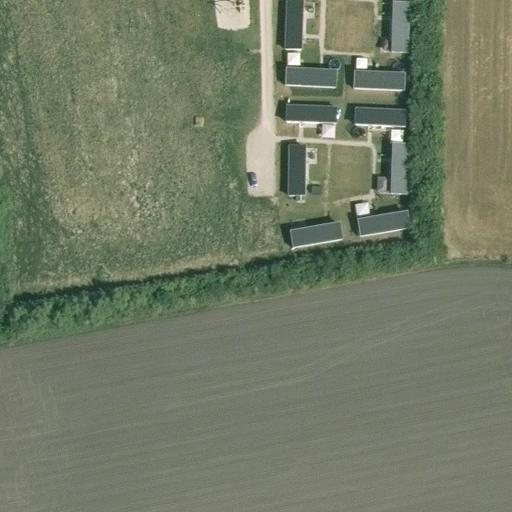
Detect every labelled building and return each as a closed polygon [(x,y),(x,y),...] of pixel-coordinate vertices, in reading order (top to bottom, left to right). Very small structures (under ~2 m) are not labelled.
[(276,0),(275,46),(310,47),(311,0),(276,0)] [(378,0),(376,50),(411,52),(413,0),(378,0)] [(284,52),(282,87),(337,90),(339,55),(284,52)] [(361,58),(359,93),(413,96),(415,61),(361,58)] [(285,96),(283,131),(338,134),(340,99),(285,96)] [(358,100),(356,135),(411,138),(413,103),(358,100)] [(378,142),(376,190),(411,192),(413,144),(378,142)] [(280,144),(277,196),(312,197),(315,146),(280,144)] [(404,199),(349,207),(355,242),(409,234),(404,199)] [(336,210),(282,218),(287,253),(341,245),(336,210)]
